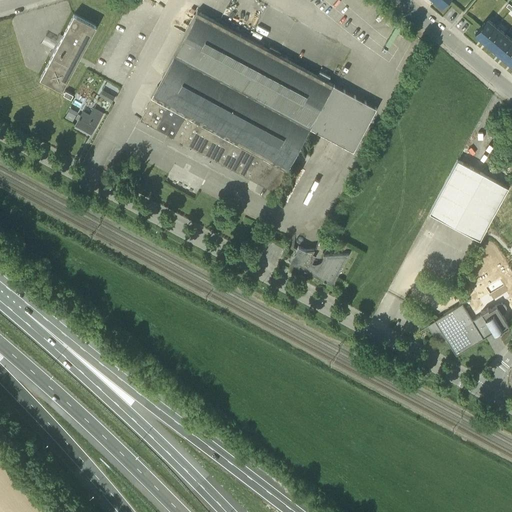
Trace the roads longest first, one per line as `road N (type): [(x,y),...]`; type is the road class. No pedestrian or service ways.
road 1 (residential): [(483,392),(0,133)]
road 2 (motorway): [(295,511),(139,393),(20,317)]
road 3 (motorway): [(226,511),(20,317)]
road 4 (motorway): [(0,346),(173,511)]
road 5 (residential): [(511,93),(401,0)]
